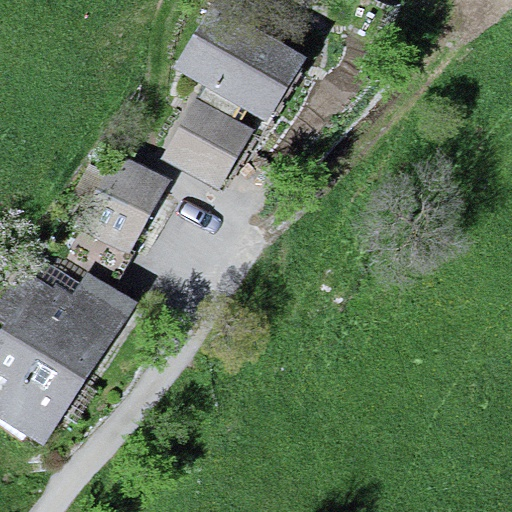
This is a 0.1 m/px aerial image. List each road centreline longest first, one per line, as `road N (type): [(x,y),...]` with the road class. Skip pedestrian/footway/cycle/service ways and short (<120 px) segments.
road 1 (residential): [(54,511),(183,354),(234,233)]
road 2 (track): [(175,0),(135,143),(156,180),(234,233)]
